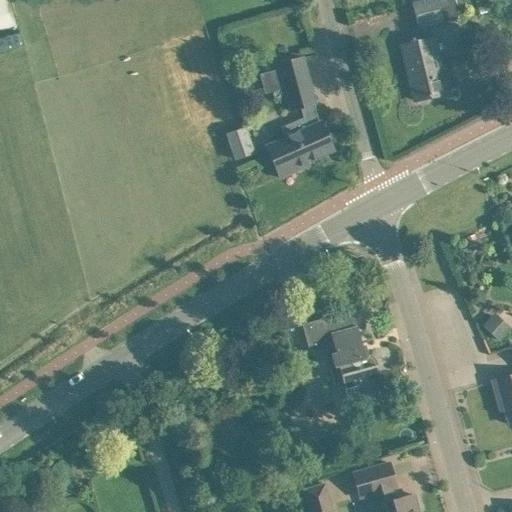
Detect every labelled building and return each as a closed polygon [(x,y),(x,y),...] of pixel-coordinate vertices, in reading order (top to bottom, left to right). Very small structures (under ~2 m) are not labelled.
[(453,0),(425,0),(414,3),(421,28),(445,22),(458,18),(453,0)] [(432,39),(401,46),(415,101),(446,94),(432,39)] [(302,58),(277,65),(290,111),(300,108),(315,104),(303,58),(302,58)] [(266,147),(280,178),(292,172),(291,170),(333,151),(320,122),(306,128),(303,119),(282,128),(286,138),(266,147)] [(226,135),(234,160),(253,153),(245,128),(226,135)] [(474,235),(465,238),(469,247),(477,244),(474,235)] [(339,317),(339,314),(301,325),(309,351),(328,346),(334,368),(338,367),(348,401),(363,397),(382,392),(378,376),(380,375),(376,361),(374,358),(371,356),(368,355),(364,355),(354,319),(347,315),(339,317)] [(492,317),(483,328),(499,343),(509,333),(492,317)] [(511,375),(492,381),(497,399),(501,398),(508,425),(511,423),(511,375)] [(396,488),(389,463),(370,469),(352,474),(359,498),(372,494),(376,506),(374,506),(375,511),(417,511),(413,495),(394,501),(390,489),(396,488)] [(308,511),(333,511),(325,482),(302,489),(308,511)]
